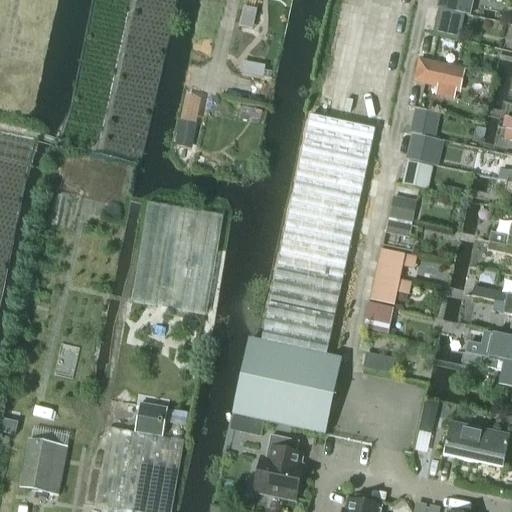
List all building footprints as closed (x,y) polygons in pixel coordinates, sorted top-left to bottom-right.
[(438,0),(437,10),(470,18),(474,0),(438,0)] [(244,12),(240,32),(252,35),(256,15),(244,12)] [(417,61),(412,84),(434,89),(439,66),(417,61)] [(255,65),(252,77),(262,79),(264,72),(265,67),(255,65)] [(415,111),(410,133),(422,136),(427,113),(415,111)] [(310,117),(261,344),(325,358),(375,131),(310,117)] [(506,130),(506,131),(511,132),(511,120),(504,119),(502,129),(506,130)] [(179,122),(174,147),(191,150),(196,125),(179,122)] [(511,132),(506,131),(503,142),(511,143),(511,132)] [(411,136),(406,160),(420,163),(425,139),(411,136)] [(406,164),(402,185),(414,188),(419,166),(406,164)] [(499,183),(506,184),(511,185),(511,174),(509,174),(501,172),(499,183)] [(393,199),(388,219),(405,223),(409,202),(393,199)] [(148,205),(131,304),(206,317),(223,217),(148,205)] [(387,223),(385,235),(395,237),(398,225),(387,223)] [(511,239),(490,235),(488,244),(511,249),(511,239)] [(511,249),(488,244),(486,253),(511,258),(511,249)] [(382,251),(376,276),(399,281),(405,257),(382,251)] [(377,279),(371,303),(394,308),(399,284),(377,279)] [(474,290),(472,299),(475,300),(494,304),(505,306),(511,307),(511,284),(511,285),(508,297),(507,297),(477,290),(474,290)] [(511,316),(511,327),(511,332),(511,307),(505,306),(494,304),(492,313),(511,316)] [(370,307),(365,332),(387,337),(393,312),(370,307)] [(468,345),(466,356),(482,360),(511,365),(511,340),(485,335),(482,348),(468,345)] [(261,344),(255,343),(248,342),(232,417),(324,437),(340,362),(325,358),(261,344)] [(463,356),(461,365),(462,365),(480,369),(502,374),(499,388),(511,391),(511,365),(482,360),(466,356),(463,356)] [(140,407),(135,435),(162,440),(167,412),(140,407)] [(424,415),(420,431),(431,434),(434,422),(431,416),(424,415)] [(0,422),(0,436),(15,440),(18,426),(0,422)] [(253,422),(250,436),(253,436),(260,438),(263,424),(253,422)] [(443,458),(502,470),(509,437),(486,432),(450,425),(443,458)] [(108,431),(95,507),(108,509),(107,511),(171,511),(183,443),(162,440),(135,435),(108,431)] [(266,461),(261,461),(255,492),(295,500),(301,470),(297,469),(299,456),(296,455),(298,443),(270,438),(266,461)] [(29,443),(20,490),(58,497),(62,478),(52,477),(57,448),(29,443)] [(381,511),(377,511),(378,509),(350,503),(347,511),(381,511)]
